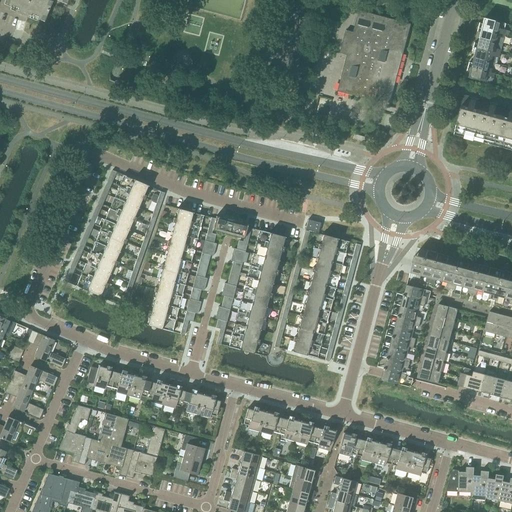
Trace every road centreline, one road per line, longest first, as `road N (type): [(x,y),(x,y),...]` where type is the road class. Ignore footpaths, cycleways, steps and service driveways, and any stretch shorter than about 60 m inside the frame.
road 1 (tertiary): [(386,174),(0,77)]
road 2 (tertiary): [(0,92),(379,191)]
road 3 (residential): [(83,341),(27,311),(94,157)]
road 4 (residential): [(190,373),(237,205)]
road 5 (residential): [(409,166),(456,0)]
road 6 (residential): [(237,205),(94,157)]
road 7 (residential): [(33,459),(83,341)]
road 8 (residential): [(511,411),(389,378)]
road 9 (residential): [(207,507),(236,386)]
road 10 (residential): [(389,378),(421,262)]
road 11 (residential): [(356,369),(387,253)]
